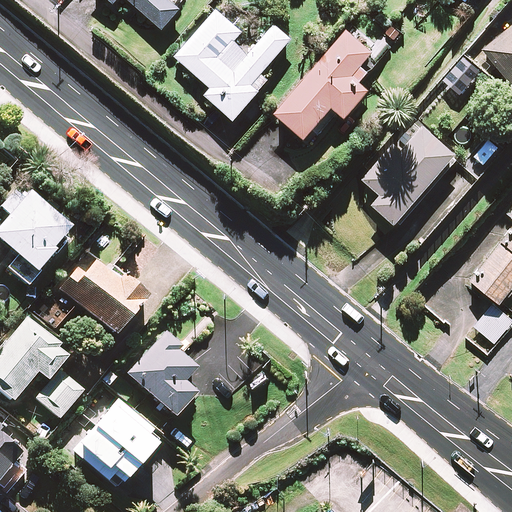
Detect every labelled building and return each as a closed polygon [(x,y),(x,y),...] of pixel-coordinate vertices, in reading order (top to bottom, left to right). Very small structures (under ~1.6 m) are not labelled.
[(108,0),(115,6),(119,0),(127,0),(164,31),(181,11),(168,0),(108,0)] [(243,34),(217,12),(177,59),(213,90),(206,98),(235,123),(270,82),(262,76),(292,41),(275,27),(249,57),(234,44),(243,34)] [(511,27),(483,51),(511,85),(511,27)] [(373,54),(346,32),(276,117),(306,141),(333,110),(347,121),(370,93),(360,85),(369,74),(361,68),(373,54)] [(456,157),(415,121),(363,182),(381,198),(373,207),(396,227),(456,157)] [(77,229),(33,193),(26,202),(16,194),(3,210),(13,218),(0,233),(0,241),(20,258),(10,270),(30,286),(77,229)] [(511,287),(511,227),(470,282),(499,305),(511,287)] [(122,283),(96,261),(67,296),(118,338),(151,299),(126,278),(122,283)] [(511,324),(511,322),(493,306),(475,328),(495,345),(511,324)] [(40,374),(45,378),(52,384),(73,356),(52,338),(28,318),(0,352),(0,393),(14,405),(40,374)] [(199,369),(165,337),(129,375),(177,419),(199,395),(186,383),(199,369)] [(84,393),(67,378),(53,394),(47,388),(37,400),(61,420),(84,393)] [(84,415),(97,427),(74,453),(120,493),(161,447),(149,437),(154,432),(125,407),(106,390),(84,415)] [(25,451),(0,432),(0,508),(28,472),(16,463),(25,451)] [(359,511),(338,488),(311,511),(359,511)]
